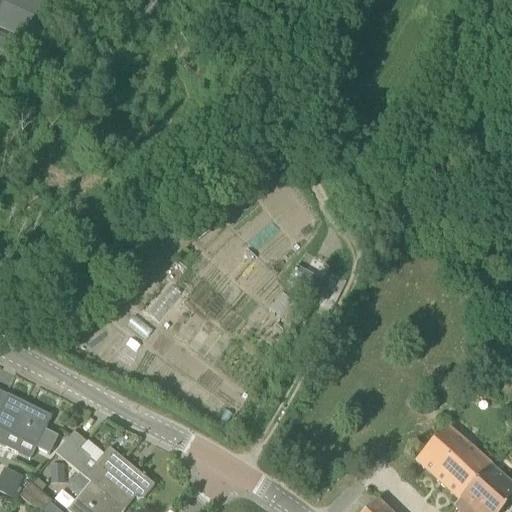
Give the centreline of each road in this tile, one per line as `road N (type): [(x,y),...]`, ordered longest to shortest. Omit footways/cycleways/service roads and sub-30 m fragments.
road 1 (track): [(370,242),(343,224),(206,0)]
road 2 (track): [(370,242),(495,0)]
road 3 (track): [(243,474),(355,282),(370,242)]
road 4 (tertiary): [(226,463),(0,344)]
